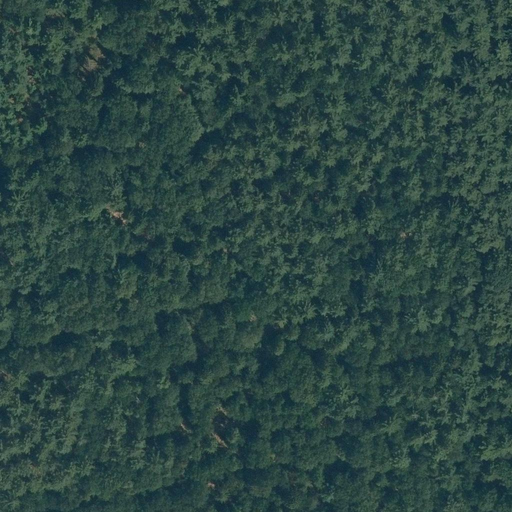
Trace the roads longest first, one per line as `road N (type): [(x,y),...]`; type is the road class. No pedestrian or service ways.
road 1 (track): [(214,297),(218,210),(141,0)]
road 2 (track): [(511,337),(354,352),(283,332),(214,297)]
road 3 (track): [(0,339),(214,297)]
